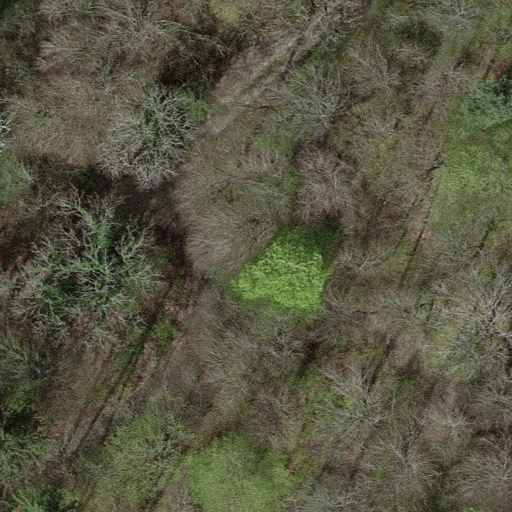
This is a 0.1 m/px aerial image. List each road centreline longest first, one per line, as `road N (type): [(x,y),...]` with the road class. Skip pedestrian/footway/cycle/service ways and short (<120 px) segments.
road 1 (track): [(348,0),(251,81),(219,121),(206,176),(217,262),(214,350),(168,387),(0,468)]
road 2 (track): [(0,304),(219,121)]
